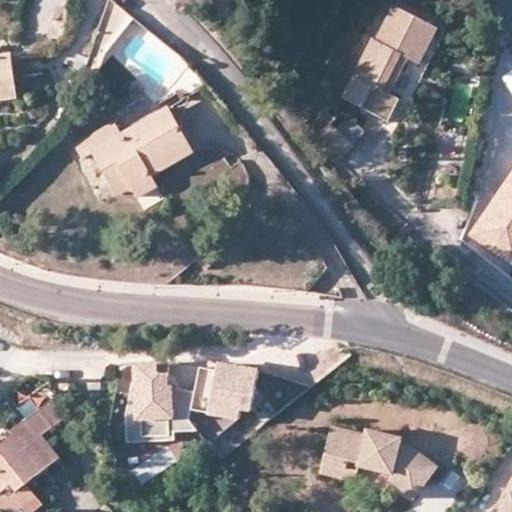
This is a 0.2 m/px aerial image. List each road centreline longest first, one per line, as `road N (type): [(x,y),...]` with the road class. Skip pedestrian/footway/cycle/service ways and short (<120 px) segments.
road 1 (tertiary): [(0,280),(68,303),(384,330),(511,376)]
road 2 (unknown): [(511,257),(378,147)]
